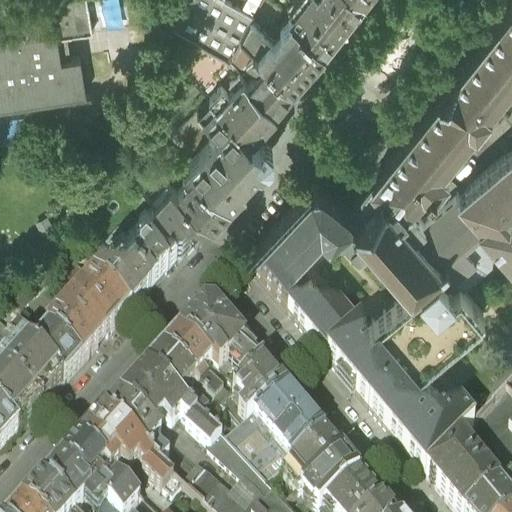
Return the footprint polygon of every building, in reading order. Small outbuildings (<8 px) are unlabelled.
[(0,116),(33,110),(90,99),(82,59),(72,61),(70,51),(69,42),(96,37),(89,0),(65,0),(50,3),(53,20),(0,29),(0,116)] [(200,46),(229,63),(242,40),(252,21),(222,3),(222,0),(184,0),(180,15),(171,33),(200,46)] [(297,0),(288,16),(325,51),(345,25),(363,1),(362,0),(297,0)] [(442,92),(479,121),(511,78),(511,3),(494,28),(442,92)] [(270,40),(252,21),(242,40),(292,90),(307,72),(325,51),(288,16),(270,40)] [(216,104),(243,74),(275,110),(280,103),(287,96),(292,90),(242,40),(229,63),(200,46),(181,68),(210,99),(216,104)] [(243,74),(216,104),(255,135),(264,124),(275,110),(243,74)] [(479,121),(442,92),(427,111),(347,214),(343,210),(321,236),(328,243),(338,234),(340,236),(342,236),(343,235),(349,241),(348,242),(358,253),(368,244),(379,257),(378,258),(380,260),(381,259),(393,273),(392,274),(394,276),(395,275),(407,289),(406,290),(407,291),(409,293),(416,286),(436,308),(453,293),(451,291),(445,284),(465,268),(423,218),(410,205),(427,191),(431,195),(448,172),(441,168),(479,121)] [(193,160),(170,187),(210,223),(224,209),(235,198),(254,178),(274,160),(273,150),(255,135),(216,104),(210,99),(177,134),(199,154),(193,160)] [(511,147),(460,193),(457,189),(423,218),(465,268),(475,259),(463,244),(483,228),(495,243),(511,261),(511,147)] [(192,242),(153,206),(109,166),(65,214),(112,257),(148,290),(166,271),(167,272),(176,262),(175,261),(179,257),(192,242)] [(170,187),(153,206),(192,242),(197,237),(204,230),(210,223),(170,187)] [(287,314),(305,298),(299,291),(284,274),(321,236),(343,210),(329,199),(319,191),(309,191),(254,252),(249,258),(249,269),(287,314)] [(473,278),(490,264),(490,247),(495,243),(483,228),(463,244),(475,259),(465,268),(445,284),(451,291),(458,285),(461,289),(471,280),(473,282),(475,280),(473,278)] [(137,302),(148,290),(112,257),(91,281),(95,284),(127,313),(137,302)] [(1,295),(21,312),(37,293),(18,277),(1,295)] [(419,368),(376,318),(354,336),(310,282),(299,291),(305,298),(287,314),(326,361),(347,386),(426,481),(459,447),(472,433),(419,368)] [(84,289),(72,302),(107,334),(117,325),(127,313),(95,284),(87,292),(84,289)] [(409,293),(407,291),(376,318),(419,368),(483,314),(461,289),(458,285),(451,291),(453,293),(436,308),(416,286),(409,293)] [(53,329),(47,336),(79,365),(101,341),(107,334),(72,302),(66,308),(50,326),(53,329)] [(179,335),(211,364),(218,371),(226,361),(243,343),(213,308),(203,308),(179,335)] [(0,367),(23,343),(9,331),(0,322),(0,367)] [(17,322),(9,331),(23,343),(29,349),(34,342),(35,338),(17,322)] [(173,341),(162,353),(195,383),(211,364),(179,335),(173,341)] [(34,342),(29,349),(63,383),(71,374),(79,365),(47,336),(38,346),(34,342)] [(23,343),(0,367),(0,416),(20,434),(37,416),(63,383),(29,349),(23,343)] [(250,352),(243,343),(226,361),(246,379),(260,363),(250,352)] [(157,358),(146,371),(200,420),(209,410),(188,391),(195,383),(162,353),(157,358)] [(273,380),(260,363),(246,379),(221,406),(226,410),(241,428),(253,418),(284,393),(273,380)] [(131,387),(120,399),(153,430),(162,419),(170,427),(180,416),(187,422),(184,426),(210,449),(220,438),(200,420),(146,371),(131,387)] [(302,414),(284,393),(253,418),(292,464),(323,438),(302,414)] [(511,404),(505,397),(482,422),(498,454),(501,453),(509,465),(511,468),(511,436),(509,433),(511,430),(511,404)] [(115,404),(104,417),(158,467),(168,456),(153,443),(160,436),(153,430),(120,399),(115,404)] [(0,456),(8,447),(20,434),(0,416),(0,456)] [(83,440),(78,445),(110,474),(114,469),(119,464),(127,472),(136,462),(142,468),(140,472),(170,499),(182,488),(179,486),(158,467),(104,417),(83,440)] [(331,448),(323,438),(292,464),(281,474),(296,494),(300,492),(340,459),(331,448)] [(78,445),(72,451),(61,463),(114,511),(127,511),(139,499),(110,474),(78,445)] [(500,494),(459,447),(426,481),(446,504),(452,511),(478,511),(494,499),(500,494)] [(340,459),(300,492),(316,511),(318,511),(325,506),(357,480),(350,472),(340,459)] [(114,511),(61,463),(53,472),(41,486),(68,511),(76,511),(82,505),(89,511),(114,511)] [(244,511),(197,467),(179,486),(182,488),(208,511),(244,511)] [(369,495),(357,480),(325,506),(329,511),(375,511),(380,508),(369,495)] [(511,484),(500,494),(494,499),(504,511),(511,504),(511,484)] [(24,511),(68,511),(41,486),(32,495),(20,508),(24,511)] [(254,511),(288,511),(272,495),(254,511)] [(494,499),(478,511),(504,511),(494,499)]
